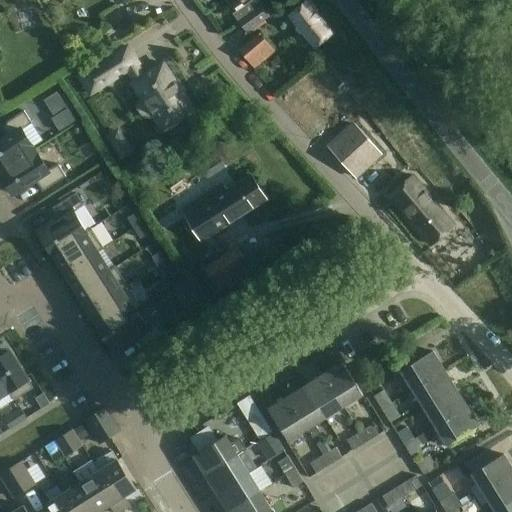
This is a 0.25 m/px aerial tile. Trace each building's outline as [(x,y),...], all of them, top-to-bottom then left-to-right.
[(227,0),(233,8),(244,0),(227,0)] [(269,17),(260,5),(256,0),(251,0),(234,13),(239,20),(247,32),(269,17)] [(292,20),(314,48),(332,34),(307,1),(285,19),(288,23),(292,20)] [(259,33),(239,51),(254,69),(275,51),(259,33)] [(12,75),(21,90),(69,60),(59,45),(12,75)] [(175,83),(163,63),(143,76),(136,65),(138,64),(127,47),(78,78),(88,95),(110,82),(129,70),(136,81),(133,83),(143,98),(140,101),(138,105),(138,108),(142,115),(146,117),(151,118),(155,116),(164,131),(194,111),(182,92),(181,91),(176,84),(176,83),(176,82),(175,83)] [(302,78),(290,88),(300,99),(312,89),(302,78)] [(54,117),(51,119),(59,132),(76,121),(68,109),(54,117)] [(0,172),(35,150),(22,130),(31,123),(24,111),(1,126),(8,137),(0,141),(0,168),(1,171),(0,171),(0,172)] [(119,128),(105,137),(120,161),(134,153),(126,140),(119,128)] [(353,142),(337,157),(359,179),(374,165),(353,142)] [(48,171),(35,150),(0,172),(0,173),(2,172),(7,179),(5,180),(14,194),(35,180),(43,192),(66,177),(58,165),(48,171)] [(218,154),(198,167),(207,180),(227,167),(218,154)] [(201,241),(250,210),(267,199),(251,175),(227,190),(223,184),(206,194),(181,210),(201,241)] [(411,220),(434,201),(412,176),(390,195),(411,220)] [(53,252),(86,231),(73,211),(83,205),(76,193),(53,208),(60,219),(38,232),(46,246),(48,245),(53,252)] [(434,201),(411,220),(432,245),(455,226),(434,201)] [(128,218),(135,228),(142,223),(136,213),(128,218)] [(149,233),(142,223),(135,228),(141,238),(149,233)] [(66,273),(97,253),(104,249),(91,228),(86,231),(53,252),(51,253),(52,254),(54,253),(66,273)] [(291,236),(281,242),(285,250),(296,244),(291,236)] [(203,268),(219,294),(253,272),(237,247),(203,268)] [(159,267),(167,262),(160,252),(153,257),(159,267)] [(78,291),(108,271),(97,253),(66,273),(78,291)] [(167,262),(159,267),(166,277),(173,272),(167,262)] [(90,311),(121,292),(128,287),(115,267),(108,271),(78,291),(90,311)] [(343,291),(352,285),(347,276),(338,282),(343,291)] [(132,309),(121,292),(90,311),(101,329),(100,330),(100,331),(102,330),(135,309),(134,308),(132,309)] [(148,329),(135,309),(102,330),(107,337),(105,339),(114,352),(135,339),(142,350),(166,335),(158,323),(148,329)] [(401,371),(411,388),(412,389),(444,370),(432,351),(401,371)] [(0,375),(15,399),(33,388),(10,352),(0,358),(0,375)] [(324,375),(344,407),(362,395),(343,363),(324,375)] [(444,370),(412,389),(424,408),(456,388),(444,370)] [(15,399),(0,375),(0,397),(9,392),(14,400),(15,399)] [(305,386),(325,418),(344,407),(324,375),(305,386)] [(287,398),(307,429),(313,439),(321,434),(315,424),(325,418),(305,386),(287,398)] [(435,427),(467,407),(456,388),(424,408),(435,426),(435,427)] [(374,396),(381,409),(391,402),(384,390),(374,396)] [(43,393),(35,398),(41,409),(50,403),(43,393)] [(250,396),(233,406),(238,415),(247,409),(250,413),(258,408),(250,396)] [(307,429),(287,398),(268,409),(288,441),(307,429)] [(400,416),(391,402),(381,409),(390,422),(400,416)] [(435,426),(414,439),(414,440),(404,446),(412,459),(422,453),(420,448),(440,435),(447,445),(479,426),(467,407),(435,427),(435,426)] [(106,408),(85,421),(100,444),(120,431),(106,408)] [(12,415),(18,424),(27,418),(21,409),(12,415)] [(18,424),(12,415),(4,420),(10,430),(18,424)] [(264,418),(253,426),(261,439),(262,438),(272,432),(265,420),(264,418)] [(82,425),(73,430),(80,441),(88,436),(82,425)] [(360,433),(366,443),(379,435),(372,425),(360,433)] [(414,440),(414,439),(406,427),(396,433),(404,446),(414,440)] [(72,429),(54,441),(64,457),(65,457),(83,446),(80,441),(73,430),(72,429)] [(263,439),(261,441),(271,458),(284,450),(281,446),(272,433),(263,439)] [(353,451),(366,443),(360,433),(347,441),(353,451)] [(193,456),(205,474),(237,454),(238,456),(247,450),(240,438),(230,444),(225,436),(193,456)] [(316,445),(323,456),(329,466),(342,458),(336,448),(331,451),(324,440),(316,445)] [(64,457),(54,441),(44,447),(54,463),(64,457)] [(136,490),(117,459),(112,450),(93,462),(99,471),(123,510),(129,506),(124,497),(136,490)] [(476,497),(511,475),(511,468),(503,454),(491,462),(484,452),(465,463),(478,484),(471,489),(476,497)] [(237,454),(205,474),(217,493),(248,473),(238,456),(237,454)] [(278,462),(286,475),(296,469),(288,456),(278,462)] [(316,474),(329,466),(323,456),(310,464),(316,474)] [(418,466),(424,476),(436,469),(429,459),(418,466)] [(36,486),(21,462),(10,468),(25,493),(36,486)] [(25,493),(10,468),(1,474),(16,498),(25,493)] [(296,469),(286,475),(294,488),(304,482),(296,469)] [(99,471),(80,483),(98,511),(100,511),(111,505),(115,511),(120,511),(123,510),(99,471)] [(248,473),(217,493),(228,511),(260,491),(248,473)] [(511,475),(476,497),(481,506),(489,501),(495,511),(511,500),(511,475)] [(408,480),(395,488),(401,498),(414,490),(422,486),(415,476),(408,480)] [(439,502),(445,511),(453,511),(458,509),(472,500),(469,495),(459,501),(454,493),(452,494),(440,476),(429,484),(439,502)] [(61,494),(72,511),(98,511),(80,483),(61,494)] [(46,494),(50,501),(43,506),(46,511),(72,511),(61,494),(57,487),(46,494)] [(382,496),(388,506),(391,511),(399,511),(407,508),(401,498),(395,488),(382,496)] [(260,491),(228,511),(268,511),(272,510),(260,491)] [(511,511),(511,500),(495,511),(511,511)] [(376,511),(371,503),(358,511),(376,511)]
